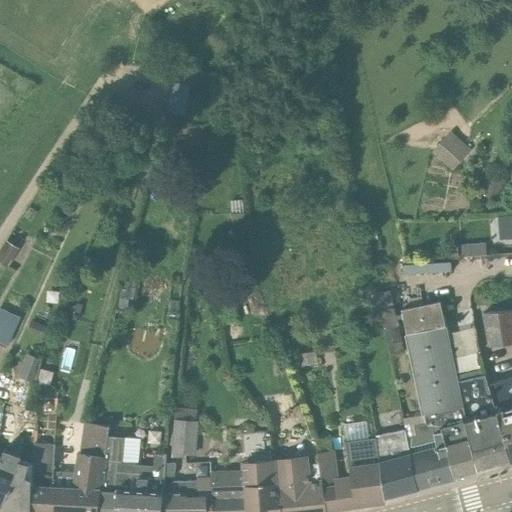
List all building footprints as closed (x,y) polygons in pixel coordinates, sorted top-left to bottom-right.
[(453,172),(471,150),(451,132),(432,152),(453,172)] [(501,201),(506,182),(486,177),(482,196),(501,201)] [(248,237),(246,214),(232,214),(234,238),(248,237)] [(511,214),(494,216),(495,229),(509,228),(510,240),(511,239),(511,214)] [(0,262),(8,268),(20,249),(7,241),(0,250),(0,262)] [(462,258),(487,256),(486,243),(461,246),(462,258)] [(221,311),(237,309),(235,290),(218,292),(221,311)] [(403,351),(394,308),(389,290),(371,294),(376,312),(378,323),(383,322),(390,354),(403,351)] [(486,375),(457,382),(440,302),(402,311),(424,413),(427,425),(433,423),(437,437),(444,435),(447,446),(448,446),(456,476),(511,461),(489,386),(486,375)] [(0,333),(10,312),(0,307),(0,333)] [(492,347),(511,344),(511,313),(511,311),(484,313),(492,347)] [(0,333),(0,342),(7,346),(21,318),(10,312),(0,333)] [(40,336),(45,326),(32,320),(27,330),(40,336)] [(298,368),(318,365),(316,351),(296,355),(298,368)] [(32,383),(42,359),(27,353),(18,377),(32,383)] [(511,377),(489,386),(511,461),(511,460),(511,377)] [(367,403),(377,437),(385,499),(417,489),(407,438),(405,429),(397,431),(390,398),(367,403)] [(197,450),(199,420),(200,408),(176,407),(173,449),(197,450)] [(447,446),(444,435),(437,437),(433,423),(427,425),(424,413),(403,417),(405,429),(407,438),(417,489),(442,483),(440,477),(447,475),(448,479),(456,476),(448,446),(447,446)] [(348,434),(368,434),(368,419),(348,419),(348,434)] [(50,488),(48,511),(97,511),(105,437),(107,425),(84,422),(80,454),(78,453),(73,484),(53,484),(53,488),(50,488)] [(110,426),(107,425),(105,437),(97,511),(162,511),(164,494),(166,476),(167,463),(168,456),(155,454),(153,466),(122,463),(124,437),(109,435),(110,426)] [(319,472),(321,471),(327,510),(386,502),(385,499),(377,437),(346,442),(351,476),(340,477),(335,450),(317,453),(318,463),(319,472)] [(32,464),(30,511),(48,511),(50,488),(53,488),(53,484),(54,473),(55,443),(35,443),(34,464),(32,464)] [(0,461),(0,504),(4,506),(16,475),(20,461),(22,457),(5,451),(0,461)] [(319,472),(318,463),(309,464),(308,455),(274,459),(276,499),(281,499),(282,511),(312,511),(326,510),(321,471),(319,472)] [(282,511),(281,499),(276,499),(274,459),(245,462),(247,511),(282,511)] [(4,506),(26,511),(30,511),(32,464),(20,461),(16,475),(4,506)] [(213,511),(247,511),(245,462),(240,463),(241,471),(212,473),(212,480),(213,488),(213,511)] [(175,476),(175,463),(167,463),(166,476),(175,476)] [(213,511),(213,488),(212,480),(175,482),(175,494),(164,494),(162,511),(213,511)]
